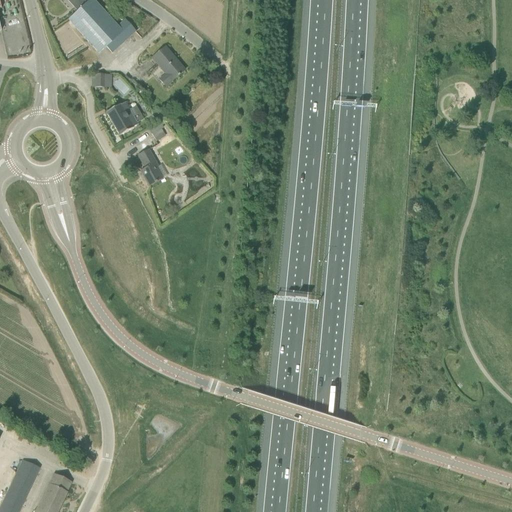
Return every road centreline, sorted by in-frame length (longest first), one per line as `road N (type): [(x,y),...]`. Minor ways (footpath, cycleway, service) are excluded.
road 1 (tertiary): [(511,484),(152,362),(99,314),(48,173)]
road 2 (motorway): [(323,0),(277,511)]
road 3 (motorway): [(315,511),(354,0)]
road 4 (track): [(234,0),(197,340),(156,329)]
road 5 (unclassified): [(84,511),(106,460),(103,403),(0,206)]
road 6 (residential): [(125,183),(91,124),(81,85),(65,76),(45,79)]
